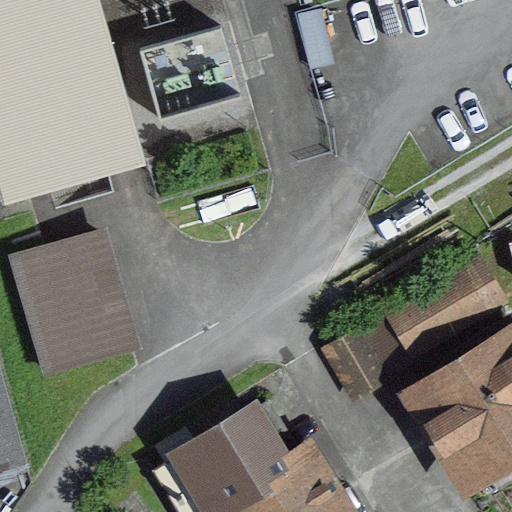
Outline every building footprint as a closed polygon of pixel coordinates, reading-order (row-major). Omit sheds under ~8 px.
[(0,0),(0,179),(6,202),(143,163),(97,0),(0,0)] [(222,0),(142,15),(160,111),(245,95),(227,0),(222,0)] [(105,236),(10,260),(40,378),(135,354),(105,236)] [(367,324),(405,388),(511,321),(511,311),(479,257),(367,324)] [(511,460),(511,321),(405,388),(465,488),(511,460)] [(353,405),(391,382),(360,330),(321,353),(353,405)] [(211,511),(354,511),(309,437),(281,454),(253,407),(176,453),(211,511)]
